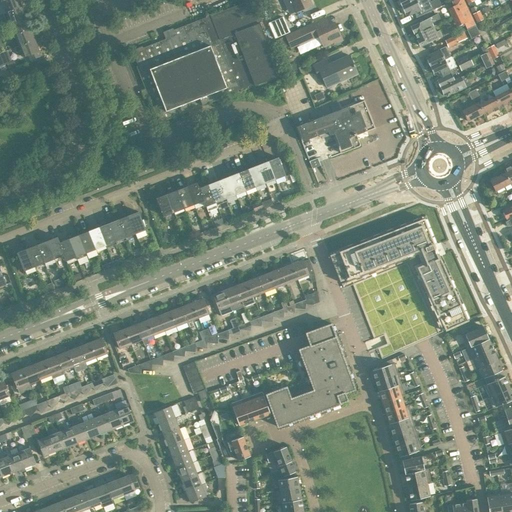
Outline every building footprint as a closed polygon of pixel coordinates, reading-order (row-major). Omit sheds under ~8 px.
[(21,6),(19,0),(4,0),(2,1),(6,12),(21,6)] [(178,0),(93,0),(143,126),(216,97),(178,0)] [(290,0),(296,12),(312,5),(309,0),(290,0)] [(434,0),(429,2),(428,0),(414,0),(401,7),(405,15),(407,14),(407,16),(423,9),(425,13),(440,5),(438,1),(437,0),(434,0)] [(466,7),(462,0),(454,0),(451,2),(453,7),(447,9),(450,15),(466,7)] [(26,17),(21,6),(6,12),(10,23),(26,17)] [(450,15),(456,27),(464,23),(467,30),(475,26),(466,7),(450,15)] [(410,27),(413,33),(414,33),(422,29),(424,32),(433,27),(437,25),(435,22),(440,20),(437,14),(425,20),(423,19),(421,21),(420,23),(410,27)] [(30,29),(26,17),(10,23),(15,35),(30,29)] [(283,17),(268,24),(274,39),(289,32),(283,17)] [(295,33),(286,37),(291,48),(298,45),(299,47),(319,38),(323,47),(333,42),(334,44),(342,40),(334,23),(327,26),(323,19),(295,33)] [(420,47),(442,36),(440,30),(435,32),(433,27),(424,32),(422,29),(414,33),(417,40),(416,40),(420,47)] [(15,35),(19,46),(35,40),(30,29),(15,35)] [(465,39),(462,32),(445,41),(448,47),(465,39)] [(495,44),(497,48),(507,43),(505,39),(495,44)] [(40,56),(38,52),(39,51),(35,40),(19,46),(15,48),(16,50),(15,50),(17,53),(20,51),(19,51),(21,50),(24,57),(29,55),(30,60),(40,56)] [(493,45),(487,48),(492,59),(499,56),(493,45)] [(426,58),(430,67),(451,57),(450,57),(446,47),(427,56),(428,57),(426,58)] [(7,51),(0,53),(0,66),(12,62),(7,51)] [(486,69),(494,65),(487,52),(479,56),(486,69)] [(456,61),(458,66),(470,60),(468,55),(456,61)] [(326,88),(357,74),(349,56),(328,65),(326,60),(313,66),(318,78),(321,76),(326,88)] [(449,70),(454,68),(457,67),(452,57),(451,57),(450,57),(451,57),(430,67),(434,76),(436,75),(437,76),(449,70)] [(473,66),(470,60),(458,66),(461,71),(473,66)] [(499,72),(505,69),(502,64),(496,67),(499,72)] [(435,79),(439,87),(454,80),(452,75),(457,73),(454,68),(449,70),(437,76),(437,78),(435,79)] [(461,77),(454,80),(439,87),(443,96),(445,95),(446,97),(470,85),(465,75),(461,77)] [(304,107),(313,104),(303,76),(295,79),(304,107)] [(511,94),(510,89),(494,97),(499,108),(508,103),(509,104),(511,102),(511,94)] [(499,108),(494,97),(479,105),(483,113),(482,114),(483,116),(493,111),(494,112),(498,110),(497,109),(499,108)] [(364,101),(296,127),(302,142),(328,132),(330,139),(334,138),(340,154),(359,147),(360,144),(356,135),(374,128),(364,101)] [(483,113),(479,105),(477,103),(461,111),(467,122),(482,114),(483,113)] [(278,157),(267,162),(275,182),(285,178),(278,157)] [(309,161),(312,169),(320,165),(317,158),(309,161)] [(284,162),(287,169),(292,167),(289,160),(284,162)] [(267,162),(257,165),(265,186),(275,182),(267,162)] [(257,165),(248,169),(256,189),(265,186),(257,165)] [(248,169),(238,173),(246,194),(256,189),(248,169)] [(238,173),(229,177),(237,197),(246,194),(238,173)] [(510,181),(506,173),(505,173),(490,181),(496,191),(511,183),(510,181)] [(229,177),(218,181),(226,201),(237,197),(229,177)] [(218,181),(209,185),(217,205),(226,201),(218,181)] [(195,207),(205,204),(199,189),(199,188),(196,183),(187,186),(195,207)] [(199,188),(199,189),(205,204),(209,215),(219,211),(217,205),(209,185),(199,188)] [(187,186),(177,191),(185,212),(195,207),(187,186)] [(177,191),(167,194),(175,215),(185,212),(177,191)] [(165,219),(175,215),(167,194),(157,198),(165,219)] [(511,206),(502,211),(506,220),(511,217),(511,206)] [(139,212),(128,216),(136,236),(146,232),(139,212)] [(364,342),(365,343),(366,343),(377,338),(378,342),(380,347),(369,351),(368,351),(368,352),(378,349),(382,359),(438,334),(443,332),(443,331),(446,330),(470,319),(442,257),(441,257),(435,243),(436,243),(426,215),(330,253),(330,254),(330,253),(331,255),(331,256),(340,281),(341,281),(342,284),(344,289),(353,285),(374,339),(364,342)] [(128,216),(118,220),(126,240),(136,236),(128,216)] [(118,220),(108,224),(116,244),(126,240),(118,220)] [(108,224),(98,228),(106,248),(116,244),(108,224)] [(98,228),(88,232),(96,252),(106,248),(98,228)] [(88,232),(79,235),(87,255),(96,252),(88,232)] [(79,235),(69,239),(77,259),(87,255),(79,235)] [(55,262),(65,258),(59,243),(57,237),(47,242),(55,262)] [(67,263),(77,259),(69,239),(59,243),(65,258),(67,263)] [(47,242),(37,245),(45,266),(55,262),(47,242)] [(37,245),(27,249),(35,269),(45,266),(37,245)] [(25,273),(35,269),(27,249),(17,253),(25,273)] [(291,264),(297,280),(309,275),(311,282),(315,281),(314,272),(309,259),(304,261),(303,259),(291,264)] [(291,264),(280,268),(286,284),(297,280),(291,264)] [(275,288),(286,284),(280,268),(269,273),(275,288)] [(264,293),(275,288),(269,273),(258,277),(264,293)] [(258,277),(247,281),(253,297),(264,293),(258,277)] [(247,281),(236,286),(243,306),(255,302),(253,297),(247,281)] [(232,311),(243,306),(236,286),(224,290),(232,311)] [(221,315),(232,311),(224,290),(213,294),(221,315)] [(304,304),(306,304),(311,305),(319,302),(317,291),(304,296),(306,299),(304,300),(304,304)] [(204,298),(192,303),(198,318),(210,314),(204,298)] [(305,309),(306,304),(304,304),(304,300),(293,305),(293,308),(295,308),(305,309)] [(294,313),(295,308),(293,308),(293,305),(288,307),(285,301),(281,303),(283,308),(282,309),(281,312),(284,312),(294,313)] [(192,303),(181,307),(187,322),(198,318),(192,303)] [(181,307),(170,311),(176,327),(187,322),(181,307)] [(268,314),(260,317),(260,321),(262,321),(272,322),(273,317),(270,316),(270,313),(272,313),(270,308),(266,310),(268,314)] [(282,309),(272,313),(270,313),(270,316),(273,317),(283,318),(284,312),(281,312),(282,309)] [(170,311),(159,315),(165,331),(176,327),(170,311)] [(159,315),(147,320),(153,335),(165,331),(159,315)] [(261,326),(262,321),(260,321),(260,317),(249,322),(248,325),(251,325),(261,326)] [(239,335),(240,330),(237,329),(238,326),(235,318),(230,320),(233,328),(228,330),(227,334),(229,334),(239,335)] [(147,320),(136,324),(142,340),(144,345),(149,343),(148,338),(153,335),(147,320)] [(250,331),(251,325),(248,325),(249,322),(238,326),(237,329),(240,330),(250,331)] [(314,390),(306,393),(291,398),(287,387),(266,394),(278,427),(341,404),(341,403),(348,400),(345,393),(355,389),(352,379),(349,373),(347,367),(344,358),(342,352),(340,346),(339,346),(331,323),(306,333),(310,345),(299,349),(314,390)] [(136,324),(125,328),(131,344),(142,340),(136,324)] [(488,338),(483,327),(461,336),(466,347),(488,338)] [(119,348),(131,344),(125,328),(113,333),(119,348)] [(205,339),(205,342),(207,342),(217,344),(218,338),(216,338),(217,334),(211,336),(208,328),(203,330),(206,338),(205,339)] [(206,348),(207,342),(205,342),(205,339),(206,338),(203,330),(199,332),(202,340),(195,343),(194,347),(196,347),(206,348)] [(228,330),(217,334),(216,338),(218,338),(228,339),(229,334),(227,334),(228,330)] [(101,337),(90,342),(96,358),(108,353),(101,337)] [(492,349),(488,338),(466,347),(471,358),(492,349)] [(90,342),(79,346),(85,362),(96,358),(90,342)] [(195,352),(196,347),(194,347),(195,343),(183,347),(183,351),(185,351),(195,352)] [(74,366),(76,372),(87,368),(85,362),(79,346),(68,350),(74,366)] [(184,357),(185,351),(183,351),(183,347),(172,351),(172,355),(174,355),(184,357)] [(497,360),(492,349),(471,358),(476,370),(477,369),(477,368),(497,360)] [(68,350),(56,355),(63,371),(74,366),(68,350)] [(173,361),(174,355),(172,355),(172,351),(161,356),(161,359),(163,360),(173,361)] [(56,355),(45,359),(51,375),(52,378),(64,374),(63,371),(56,355)] [(162,365),(163,360),(161,359),(161,356),(150,360),(149,364),(152,364),(162,365)] [(40,379),(51,375),(45,359),(34,363),(40,379)] [(151,369),(152,364),(149,364),(150,360),(139,364),(138,368),(141,368),(151,369)] [(481,379),(483,378),(501,371),(502,370),(497,360),(477,368),(477,369),(481,379)] [(183,366),(185,372),(196,368),(194,362),(183,366)] [(34,363),(23,367),(29,384),(40,379),(34,363)] [(372,370),(375,381),(398,374),(394,363),(372,370)] [(138,368),(139,364),(127,369),(129,372),(140,374),(141,368),(138,368)] [(17,388),(29,384),(23,367),(11,372),(17,388)] [(185,372),(187,377),(198,373),(196,368),(185,372)] [(240,370),(235,372),(239,381),(243,379),(240,370)] [(484,385),(488,395),(508,386),(504,376),(503,376),(502,373),(501,371),(483,378),(484,381),(486,384),(484,385)] [(187,377),(189,383),(200,379),(198,373),(187,377)] [(375,381),(379,392),(401,385),(398,374),(375,381)] [(104,382),(103,383),(107,387),(117,383),(113,375),(102,379),(104,382)] [(96,391),(103,383),(104,382),(102,379),(91,383),(93,386),(92,387),(96,391)] [(189,383),(191,388),(203,384),(200,379),(189,383)] [(3,380),(0,381),(0,398),(9,395),(3,380)] [(91,383),(79,388),(82,390),(81,392),(85,395),(92,387),(93,386),(91,383)] [(203,384),(191,388),(193,394),(198,392),(205,390),(203,384)] [(379,392),(382,402),(401,396),(404,395),(401,385),(379,392)] [(511,393),(508,386),(488,395),(489,397),(488,397),(492,408),(511,399),(511,393)] [(79,388),(70,391),(68,392),(71,394),(70,396),(74,400),(81,392),(82,390),(79,388)] [(208,397),(205,390),(198,392),(201,400),(208,397)] [(104,395),(106,401),(118,397),(115,391),(104,395)] [(63,403),(70,396),(71,394),(68,392),(57,396),(60,398),(59,400),(63,403)] [(260,418),(270,414),(263,395),(253,399),(260,418)] [(57,396),(47,400),(49,403),(48,404),(52,408),(59,400),(60,398),(57,396)] [(404,407),(401,396),(382,402),(385,413),(404,407)] [(101,404),(99,397),(93,400),(95,406),(101,404)] [(199,408),(195,397),(189,399),(193,410),(199,408)] [(185,413),(193,410),(189,399),(183,401),(185,406),(183,407),(185,413)] [(250,421),(243,403),(242,399),(231,403),(239,425),(250,421)] [(253,399),(243,403),(250,421),(260,418),(253,399)] [(47,400),(35,405),(38,407),(37,408),(41,412),(48,404),(49,403),(47,400)] [(82,403),(76,406),(79,412),(85,410),(82,403)] [(35,405),(25,409),(28,411),(26,413),(30,416),(37,408),(38,407),(35,405)] [(128,405),(116,409),(123,425),(134,420),(128,405)] [(70,408),(73,414),(79,412),(76,406),(70,408)] [(155,412),(160,424),(175,418),(170,406),(155,412)] [(385,413),(389,424),(411,417),(408,406),(404,407),(385,413)] [(497,434),(500,433),(511,428),(511,406),(504,410),(506,418),(493,423),(497,434)] [(25,409),(13,413),(16,415),(15,417),(19,421),(26,413),(28,411),(25,409)] [(111,429),(123,425),(116,409),(105,414),(111,429)] [(8,425),(15,417),(16,415),(13,413),(2,417),(5,419),(4,421),(8,425)] [(57,420),(54,414),(48,417),(50,422),(57,420)] [(105,414),(94,418),(100,433),(111,429),(105,414)] [(389,424),(392,435),(415,428),(411,417),(389,424)] [(94,418),(83,422),(89,438),(100,433),(94,418)] [(160,424),(164,435),(179,429),(175,418),(160,424)] [(83,422),(72,427),(78,442),(89,438),(83,422)] [(27,425),(31,436),(37,434),(32,423),(27,425)] [(219,425),(212,424),(217,437),(215,437),(220,448),(225,446),(223,441),(219,425)] [(31,436),(27,425),(21,427),(26,439),(31,436)] [(72,427),(65,429),(63,425),(59,427),(60,431),(61,431),(66,446),(78,442),(72,427)] [(202,433),(208,430),(206,425),(200,427),(202,433)] [(392,435),(396,446),(418,439),(415,428),(392,435)] [(511,428),(500,433),(504,444),(511,441),(511,428)] [(164,435),(169,446),(184,440),(179,429),(164,435)] [(210,436),(208,430),(202,433),(204,438),(210,436)] [(60,431),(49,435),(55,451),(66,446),(61,431),(60,431)] [(44,455),(55,451),(49,435),(38,440),(44,455)] [(251,456),(243,436),(228,442),(231,451),(235,449),(238,460),(251,456)] [(418,439),(396,446),(399,457),(422,450),(418,439)] [(169,446),(173,457),(188,451),(184,440),(169,446)] [(286,446),(265,454),(268,463),(277,459),(283,477),(296,472),(286,446)] [(30,447),(18,452),(25,470),(32,468),(31,465),(36,463),(30,447)] [(208,449),(211,455),(217,453),(214,447),(208,449)] [(173,457),(178,468),(193,462),(188,451),(173,457)] [(13,472),(18,470),(19,473),(25,470),(18,452),(7,456),(13,472)] [(7,456),(0,458),(0,470),(2,476),(13,472),(7,456)] [(424,469),(421,456),(402,461),(404,474),(424,469)] [(178,468),(182,479),(197,473),(193,462),(178,468)] [(427,469),(424,469),(404,474),(407,487),(427,483),(430,482),(427,469)] [(129,474),(118,479),(124,494),(135,490),(135,489),(139,487),(134,473),(129,475),(129,474)] [(202,484),(197,473),(182,479),(186,490),(202,484)] [(280,491),(299,488),(297,476),(278,480),(280,491)] [(118,479),(106,483),(112,499),(124,494),(118,479)] [(106,483),(95,488),(101,503),(103,507),(114,503),(112,499),(106,483)] [(427,483),(407,487),(410,500),(430,496),(427,483)] [(206,496),(202,484),(186,490),(191,502),(206,496)] [(95,488),(84,492),(90,507),(101,503),(95,488)] [(278,504),(282,503),(301,500),(299,488),(280,491),(276,492),(278,504)] [(511,511),(511,490),(499,492),(502,511),(511,511)] [(84,492),(73,496),(79,511),(90,507),(84,492)] [(502,511),(499,492),(486,494),(488,511),(502,511)] [(73,496),(61,501),(65,511),(78,511),(79,511),(73,496)] [(477,511),(476,498),(466,500),(466,503),(446,506),(447,511),(477,511)] [(302,511),(304,511),(301,500),(282,503),(283,511),(302,511)] [(65,511),(61,501),(50,505),(52,511),(65,511)] [(409,504),(410,511),(423,511),(422,502),(409,504)]
